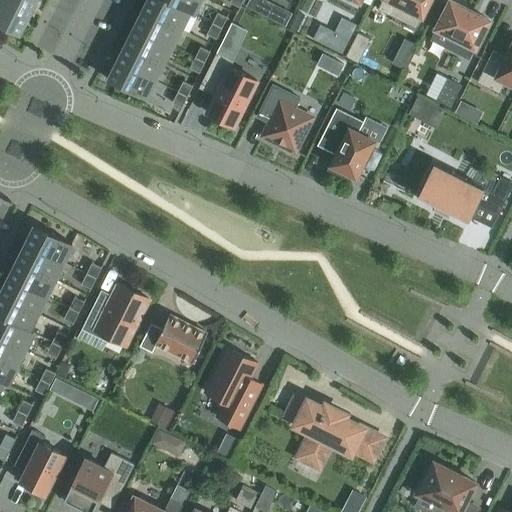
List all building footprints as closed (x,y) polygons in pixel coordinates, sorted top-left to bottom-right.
[(34,0),(0,0),(0,2),(27,16),(34,0)] [(192,14),(193,13),(166,0),(148,0),(144,10),(180,28),(188,12),(192,14)] [(166,0),(193,13),(199,0),(166,0)] [(422,17),(430,0),(382,0),(378,9),(388,14),(394,3),(422,17)] [(285,26),(292,12),(269,1),(262,15),(285,26)] [(475,48),(489,20),(450,1),(436,28),(451,36),(445,47),(469,59),(474,47),(475,48)] [(27,16),(0,2),(0,24),(17,34),(27,16)] [(171,45),(180,28),(144,10),(135,27),(171,45)] [(297,10),(289,28),(295,31),(303,13),(297,10)] [(212,23),(222,28),(227,17),(217,12),(212,23)] [(331,43),(343,51),(357,29),(344,21),(331,43)] [(212,23),(206,34),(216,39),(222,28),(212,23)] [(247,30),(231,23),(226,33),(242,40),(247,30)] [(163,63),(171,45),(135,27),(126,44),(163,63)] [(357,31),(345,55),(357,61),(369,37),(357,31)] [(511,85),(511,42),(501,64),(489,58),(477,82),(498,92),(504,81),(511,85)] [(118,62),(154,80),(163,63),(126,44),(118,62)] [(194,57),(204,62),(210,51),(200,46),(194,57)] [(233,62),(216,53),(201,82),(217,90),(207,112),(234,125),(257,80),(230,67),(233,62)] [(204,62),(194,57),(189,68),(199,73),(204,62)] [(145,98),(154,80),(118,62),(109,80),(145,98)] [(433,64),(420,85),(434,94),(447,72),(433,64)] [(462,84),(448,77),(437,98),(451,105),(462,84)] [(177,91),(187,96),(193,86),(183,81),(177,91)] [(300,98),(273,84),(257,116),(269,123),(262,135),(295,152),(313,117),(295,108),(300,98)] [(177,91),(172,102),(182,107),(187,96),(177,91)] [(343,91),(337,103),(349,109),(355,97),(343,91)] [(418,95),(408,114),(419,119),(429,100),(418,95)] [(484,112),(461,101),(456,112),(478,123),(484,112)] [(342,177),(350,174),(356,177),(374,141),(357,132),(363,121),(336,108),(320,140),(338,149),(327,170),(342,177)] [(450,212),(467,221),(477,201),(499,212),(511,185),(511,181),(500,176),(492,192),(433,163),(417,196),(434,205),(433,207),(432,207),(432,208),(448,217),(449,215),(448,215),(450,212)] [(26,243),(63,261),(72,243),(36,225),(26,243)] [(54,278),(63,261),(26,243),(18,260),(54,278)] [(18,260),(9,277),(46,296),(54,278),(18,260)] [(92,262),(86,273),(96,278),(102,267),(92,262)] [(96,278),(86,273),(81,284),(91,289),(96,278)] [(37,313),(46,296),(9,277),(1,295),(37,313)] [(125,345),(149,298),(119,283),(106,310),(94,304),(82,329),(94,335),(97,331),(125,345)] [(0,295),(0,315),(33,332),(33,331),(29,329),(37,313),(1,295),(0,295)] [(69,307),(79,312),(84,301),(74,296),(69,307)] [(73,323),(79,312),(69,307),(63,318),(73,323)] [(193,362),(207,333),(170,314),(162,329),(151,323),(140,345),(153,351),(156,344),(193,362)] [(0,337),(24,349),(33,332),(0,315),(0,337)] [(57,331),(52,342),(62,347),(67,336),(57,331)] [(0,337),(0,358),(16,366),(24,349),(0,337)] [(62,347),(52,342),(46,353),(56,358),(62,347)] [(258,362),(227,347),(205,392),(223,401),(216,416),(240,428),(259,390),(249,384),(251,382),(250,378),(258,362)] [(16,366),(0,358),(0,380),(7,384),(16,366)] [(40,379),(50,384),(56,373),(46,368),(40,379)] [(98,398),(55,377),(49,389),(92,410),(98,398)] [(44,395),(50,384),(40,379),(34,390),(44,395)] [(23,399),(17,410),(27,415),(33,404),(23,399)] [(370,431),(343,418),(345,414),(325,404),(323,408),(307,400),(305,404),(294,399),(287,414),(297,419),(295,424),(310,432),(304,445),(325,455),(331,442),(351,452),(352,449),(359,452),(370,431)] [(27,415),(17,410),(12,421),(22,426),(27,415)] [(42,495),(43,493),(45,494),(65,454),(41,442),(44,435),(32,429),(14,465),(25,470),(19,481),(28,485),(27,488),(42,495)] [(367,455),(383,461),(391,436),(376,431),(367,455)] [(0,444),(10,450),(15,439),(5,434),(0,444)] [(0,458),(5,460),(10,450),(0,444),(0,458)] [(117,497),(134,464),(111,452),(104,467),(85,457),(75,476),(72,474),(65,487),(69,488),(64,499),(89,511),(92,511),(103,490),(117,497)] [(477,511),(464,505),(476,482),(433,461),(417,493),(455,511),(477,511)] [(177,484),(170,498),(182,504),(190,490),(177,484)] [(265,484),(262,491),(273,497),(277,490),(265,484)] [(255,495),(239,487),(233,499),(249,507),(255,495)] [(352,489),(339,511),(357,511),(366,496),(352,489)] [(178,511),(182,504),(170,498),(163,511),(134,495),(129,504),(125,503),(120,511),(178,511)]
